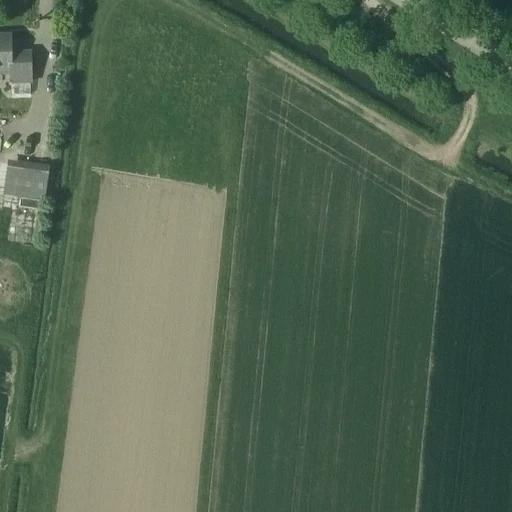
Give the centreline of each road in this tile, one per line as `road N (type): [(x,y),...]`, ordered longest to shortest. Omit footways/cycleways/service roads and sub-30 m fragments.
road 1 (track): [(370,0),(465,92),(467,118),(451,151)]
road 2 (unclassified): [(406,0),(511,63)]
